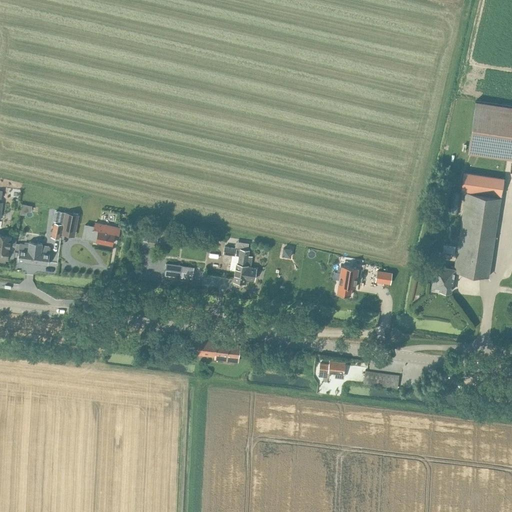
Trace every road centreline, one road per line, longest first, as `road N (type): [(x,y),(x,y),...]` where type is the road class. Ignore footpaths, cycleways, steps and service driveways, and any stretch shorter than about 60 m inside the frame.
road 1 (secondary): [(511,369),(0,305)]
road 2 (track): [(97,338),(94,367),(511,419)]
road 3 (track): [(152,324),(112,339),(0,327)]
